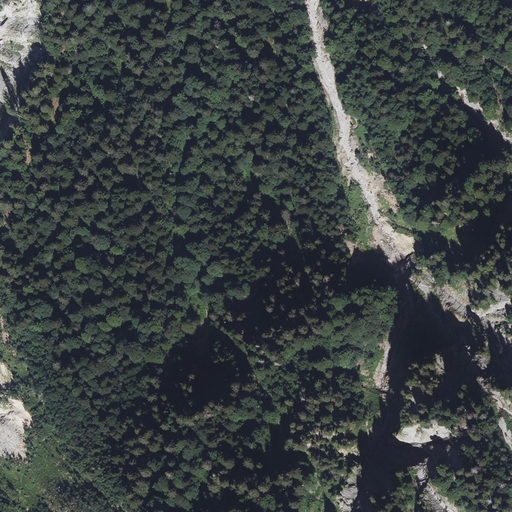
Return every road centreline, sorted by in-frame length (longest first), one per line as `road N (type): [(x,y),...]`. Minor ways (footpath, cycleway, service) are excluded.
road 1 (track): [(18,180),(53,128),(111,0)]
road 2 (track): [(228,151),(188,108),(188,27),(200,0)]
